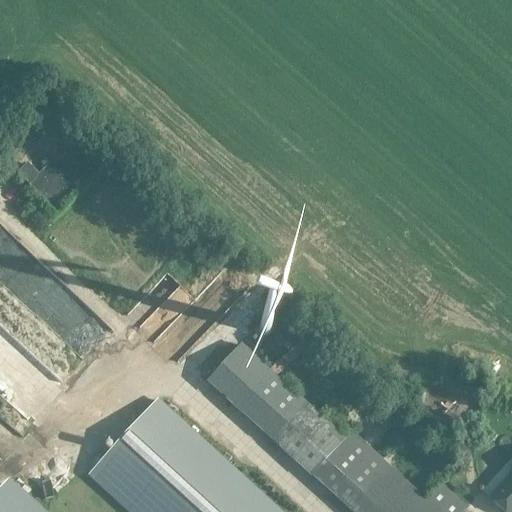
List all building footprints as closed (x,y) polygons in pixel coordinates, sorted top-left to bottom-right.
[(17,174),(28,185),(49,207),(76,181),(55,159),(43,170),(38,164),(32,170),(27,164),(17,174)] [(286,432),(307,408),(239,346),(206,382),(274,444),(286,432)] [(277,511),(157,402),(89,477),(127,511),(277,511)] [(311,478),(322,465),(344,442),(307,408),(286,432),(274,444),(311,478)] [(347,511),(358,499),(387,468),(351,433),(344,442),(322,465),(311,478),(347,511)] [(435,511),(387,468),(358,499),(371,511),(435,511)] [(511,511),(511,472),(509,476),(510,477),(502,485),(489,500),(502,511),(511,511)] [(34,511),(3,483),(0,486),(0,511),(34,511)] [(371,511),(358,499),(347,511),(348,511),(371,511)]
